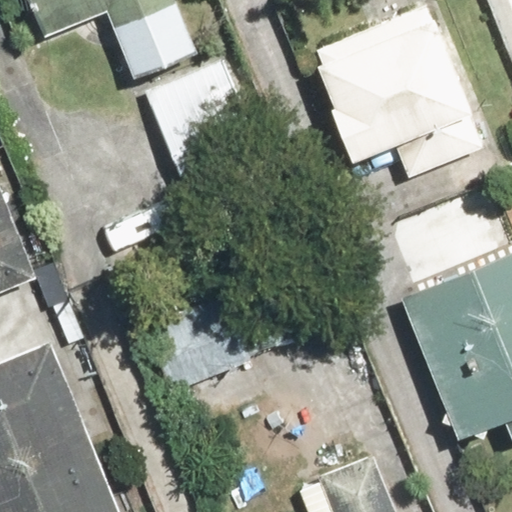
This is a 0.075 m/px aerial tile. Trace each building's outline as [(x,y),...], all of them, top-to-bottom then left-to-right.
[(191,64),(167,0),(7,0),(28,54),(97,28),(121,90),(191,64)] [(432,1),(290,52),(338,185),(480,133),(432,1)] [(222,56),(151,85),(194,192),(266,163),(222,56)] [(197,240),(182,203),(110,233),(126,270),(197,240)] [(388,240),(407,289),(496,254),(477,205),(388,240)] [(0,228),(0,306),(26,297),(0,228)] [(511,248),(387,300),(457,468),(511,444),(511,248)] [(141,306),(176,387),(260,350),(224,269),(141,306)] [(110,511),(52,354),(0,372),(0,511),(110,511)] [(384,511),(365,461),(300,485),(310,511),(384,511)]
